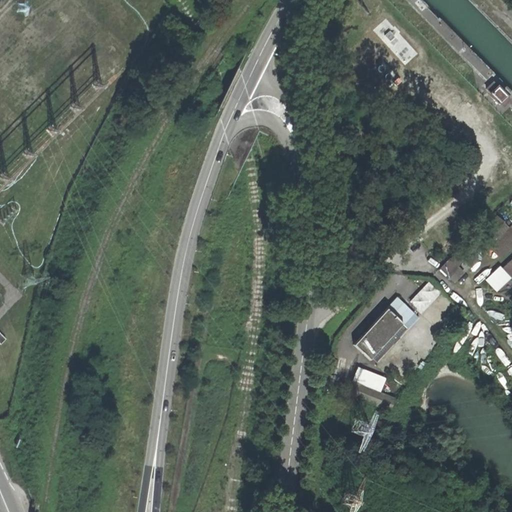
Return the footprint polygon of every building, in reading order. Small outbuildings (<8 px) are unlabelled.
[(502,104),(508,98),(491,80),(485,85),(502,104)] [(470,215),(462,223),(469,229),(476,222),(470,215)] [(476,237),(487,248),(509,229),(498,217),(476,237)] [(465,245),(451,258),(460,268),(474,254),(465,245)] [(511,256),(486,278),(497,291),(511,277),(511,256)] [(457,271),(448,261),(438,270),(447,279),(457,271)] [(430,280),(410,300),(422,312),(442,292),(430,280)] [(359,310),(355,305),(346,313),(351,319),(359,310)] [(400,325),(384,308),(347,343),(363,360),(382,342),(400,325)] [(384,378),(357,368),(347,394),(388,409),(393,397),(379,392),(384,378)]
